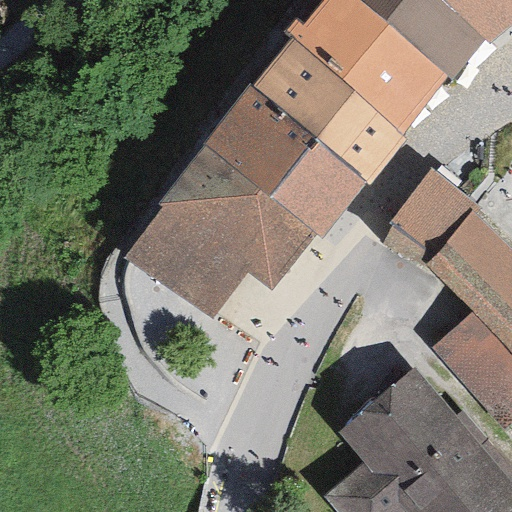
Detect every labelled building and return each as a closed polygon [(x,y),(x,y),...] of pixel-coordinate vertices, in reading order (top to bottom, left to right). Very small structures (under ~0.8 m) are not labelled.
[(400,128),(447,71),(358,0),(326,0),(307,25),(300,19),(286,37),(295,44),(400,128)] [(449,0),(358,0),(447,71),(453,76),(489,32),(449,0)] [(511,0),(449,0),(489,32),(497,38),(511,24),(511,0)] [(405,132),(400,128),(295,44),(257,91),(366,179),(405,132)] [(252,87),(206,143),(261,188),(313,229),(321,236),(366,179),(257,91),(252,87)] [(206,143),(160,200),(171,208),(134,254),(209,315),(248,266),(269,283),(313,229),(261,188),(206,143)] [(477,208),(432,170),(395,223),(441,252),(451,241),(476,211),(477,208)] [(511,252),(476,211),(451,241),(511,311),(511,252)] [(434,261),(441,252),(395,223),(386,242),(434,261)] [(441,252),(434,261),(478,311),(511,350),(511,311),(451,241),(441,252)] [(505,425),(511,419),(511,350),(478,311),(437,347),(505,425)] [(335,495),(349,511),(402,511),(408,508),(411,511),(511,511),(511,477),(420,372),(346,437),(370,464),(335,495)]
